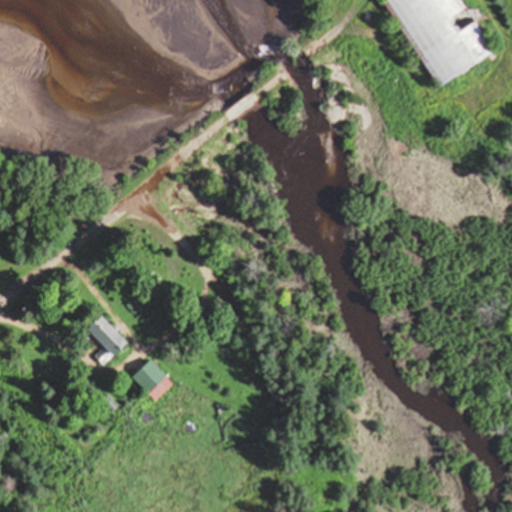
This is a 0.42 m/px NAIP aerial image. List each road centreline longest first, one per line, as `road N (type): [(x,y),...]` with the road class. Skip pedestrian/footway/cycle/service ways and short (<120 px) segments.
road 1 (residential): [(0,300),(220,121)]
road 2 (track): [(203,266),(236,307),(261,361),(274,434),(270,511)]
